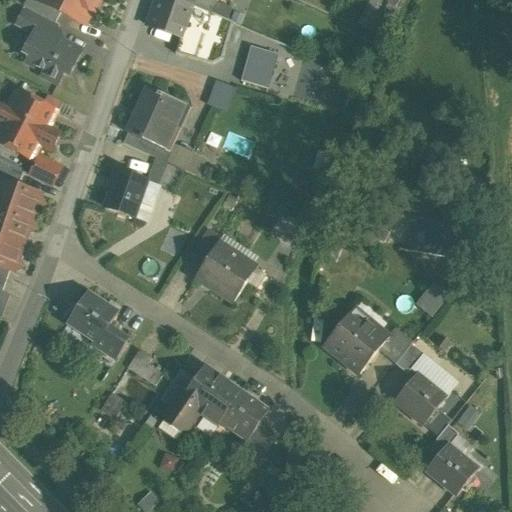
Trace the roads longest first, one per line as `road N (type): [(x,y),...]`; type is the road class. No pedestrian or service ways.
road 1 (residential): [(57,249),(314,421),(399,511)]
road 2 (track): [(486,44),(511,368)]
road 3 (residential): [(57,249),(140,0)]
road 4 (residential): [(0,388),(57,249)]
